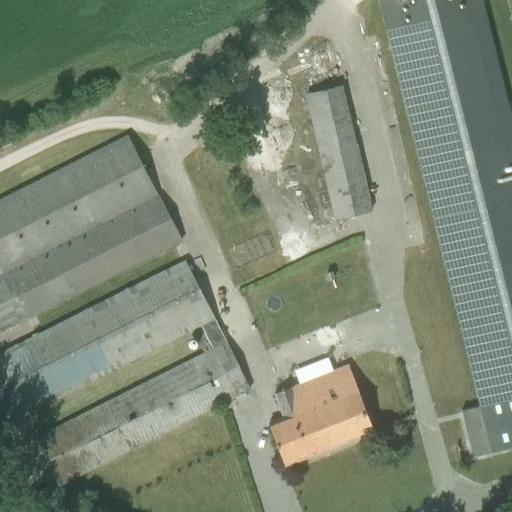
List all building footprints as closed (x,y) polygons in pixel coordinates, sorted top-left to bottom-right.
[(511,146),(474,0),(373,0),(477,400),(469,402),(481,449),(511,440),(511,0),(508,0),(511,16),(511,146)] [(301,99),(332,221),(368,212),(338,90),(301,99)] [(0,201),(0,332),(181,241),(128,136),(0,201)] [(35,439),(58,485),(249,390),(185,261),(0,354),(0,426),(2,425),(201,325),(213,349),(35,439)] [(348,366),(303,383),(329,449),(373,432),(348,366)] [(329,449),(303,383),(273,395),(282,418),(268,423),(285,466),(329,449)]
